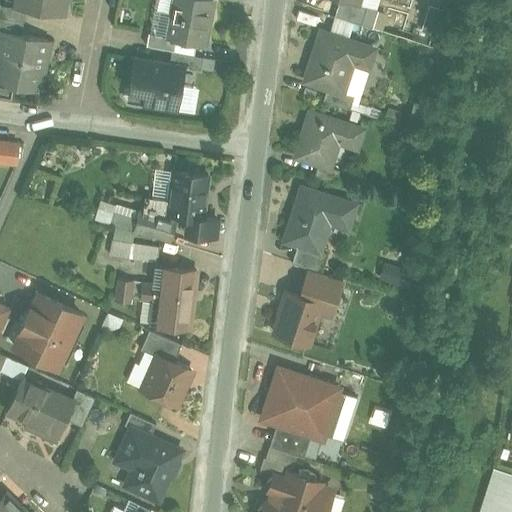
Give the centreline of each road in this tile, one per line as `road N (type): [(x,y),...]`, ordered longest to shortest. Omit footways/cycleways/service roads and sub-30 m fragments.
road 1 (residential): [(209,511),(255,147)]
road 2 (residential): [(255,147),(81,122)]
road 3 (residential): [(255,147),(275,0)]
road 4 (residential): [(103,0),(81,122)]
